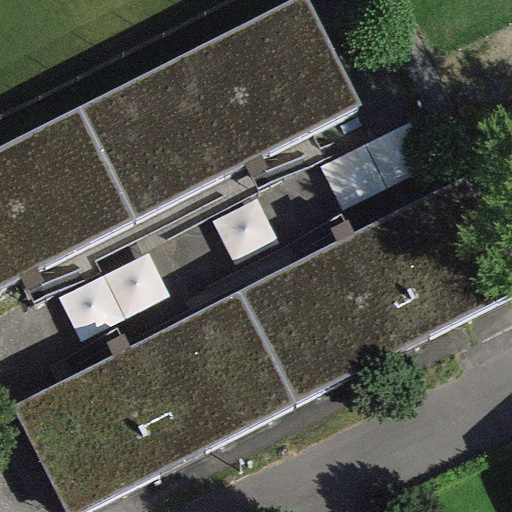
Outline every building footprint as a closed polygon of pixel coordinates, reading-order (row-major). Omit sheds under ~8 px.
[(308,12),(0,166),(0,307),(365,124),(308,12)] [(323,176),(342,220),(411,191),(392,147),(323,176)] [(511,292),(464,198),(12,425),(56,511),(116,511),(511,314),(511,292)] [(262,212),(219,231),(240,278),(283,260),(262,212)] [(62,309),(83,355),(174,315),(153,269),(62,309)]
